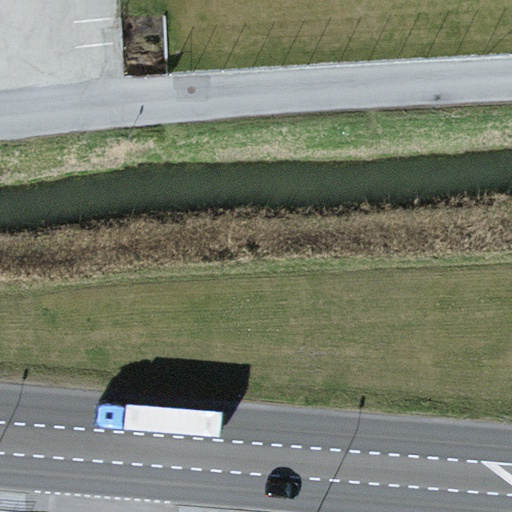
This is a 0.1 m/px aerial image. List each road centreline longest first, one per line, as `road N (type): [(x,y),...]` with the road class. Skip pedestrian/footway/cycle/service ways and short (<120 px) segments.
road 1 (primary): [(0,439),(511,479)]
road 2 (residential): [(511,76),(0,116)]
